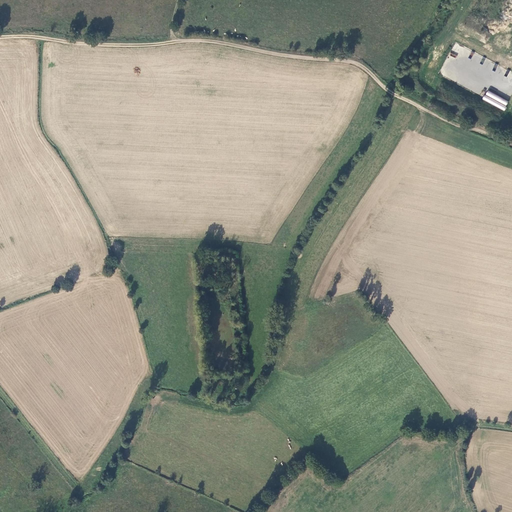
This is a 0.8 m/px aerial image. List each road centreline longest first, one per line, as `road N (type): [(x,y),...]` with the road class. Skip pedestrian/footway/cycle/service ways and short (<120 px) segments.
road 1 (track): [(172,41),(352,61),(395,95),(511,144)]
road 2 (track): [(0,39),(172,41)]
